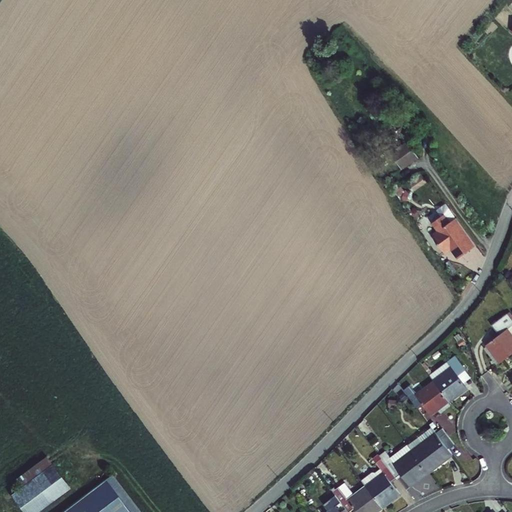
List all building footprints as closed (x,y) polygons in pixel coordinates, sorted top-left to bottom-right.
[(393,112),(388,104),(383,108),(388,115),(393,112)] [(406,135),(408,134),(395,114),(387,119),(401,139),(388,148),(398,162),(413,152),(410,147),(412,144),(406,135)] [(422,130),(414,119),(408,123),(415,134),(422,130)] [(374,128),(370,122),(359,130),(363,136),(374,128)] [(416,170),(405,178),(410,184),(421,176),(416,170)] [(397,182),(391,185),(397,195),(401,197),(406,188),(399,185),(397,182)] [(444,217),(450,213),(440,198),(430,205),(435,211),(438,209),(444,217)] [(444,217),(438,209),(435,211),(425,218),(431,226),(426,230),(439,248),(446,243),(449,246),(448,247),(452,253),(470,240),(450,212),(450,213),(444,217)] [(482,345),(497,364),(511,352),(511,328),(509,324),(510,324),(505,318),(492,328),(497,334),(482,345)] [(433,378),(447,398),(466,385),(460,378),(466,374),(452,355),(432,371),(426,362),(423,364),(433,378)] [(421,400),(429,412),(447,398),(433,378),(415,391),(407,381),(401,386),(415,405),(421,400)] [(436,421),(430,425),(447,448),(453,443),(436,421)] [(406,443),(427,471),(450,453),(447,448),(430,425),(406,443)] [(380,457),(394,476),(399,472),(409,485),(427,471),(406,443),(389,457),(385,452),(380,457)] [(364,485),(381,507),(398,494),(388,481),(394,476),(380,457),(373,462),(382,472),(377,476),(371,469),(359,478),(364,485)] [(38,511),(74,486),(57,464),(27,486),(30,490),(21,496),(32,511),(38,511)] [(137,511),(108,473),(55,511),(137,511)] [(339,499),(348,510),(354,506),(357,511),(373,511),(381,507),(364,485),(348,498),(345,495),(339,499)] [(334,511),(346,511),(348,510),(339,499),(333,503),(338,509),(334,511)]
